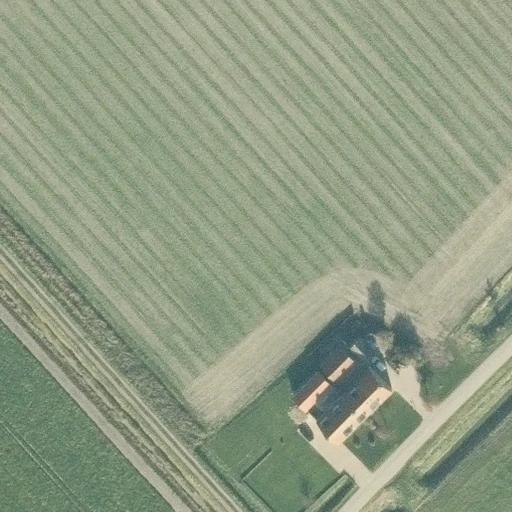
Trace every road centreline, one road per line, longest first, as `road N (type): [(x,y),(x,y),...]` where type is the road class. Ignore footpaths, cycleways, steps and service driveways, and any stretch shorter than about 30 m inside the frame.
road 1 (track): [(228,511),(0,260)]
road 2 (unclassified): [(351,511),(511,343)]
